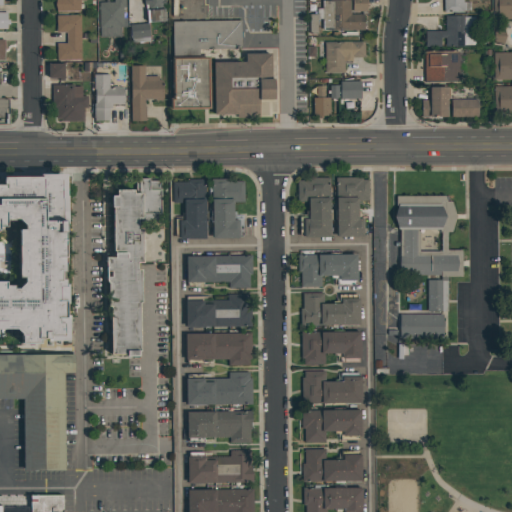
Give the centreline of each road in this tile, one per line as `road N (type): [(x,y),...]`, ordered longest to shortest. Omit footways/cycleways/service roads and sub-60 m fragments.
road 1 (secondary): [(0,152),(511,151)]
road 2 (residential): [(272,152),(275,511)]
road 3 (residential): [(28,0),(32,152)]
road 4 (residential): [(397,0),(394,152)]
